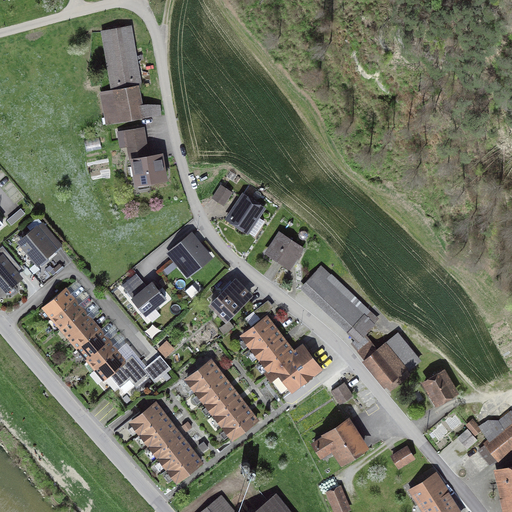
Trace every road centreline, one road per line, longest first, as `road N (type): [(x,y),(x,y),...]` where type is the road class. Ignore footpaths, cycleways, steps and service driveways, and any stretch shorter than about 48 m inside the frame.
road 1 (residential): [(480,511),(350,357),(215,240),(181,163),(160,49),(141,0)]
road 2 (tertiary): [(0,322),(166,511)]
road 3 (unclassified): [(0,33),(123,0)]
